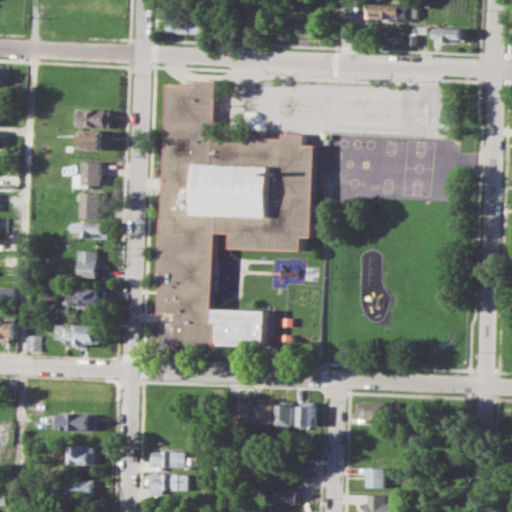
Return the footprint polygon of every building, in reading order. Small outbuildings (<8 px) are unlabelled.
[(370,3),(413,5),(412,20),(370,18),(370,3)] [(170,16),(213,17),(212,33),(169,31),(170,16)] [(437,26),(468,27),(468,41),(436,40),(437,26)] [(162,310),(170,83),(200,84),(200,78),(222,79),(220,135),(285,137),(285,130),(310,131),(310,143),(323,145),(320,216),(318,236),(307,236),(306,250),(232,248),(232,231),(225,231),(218,231),(215,304),(215,308),(270,310),(270,316),(269,345),(178,341),(180,311),(162,310)] [(78,108),(114,109),(114,127),(77,126),(78,108)] [(83,130),(114,132),(113,149),(82,148),(83,130)] [(86,161),(104,161),(103,184),(93,183),(92,188),(77,187),(78,172),(86,172),(86,161)] [(85,190),(104,191),(103,217),(84,216),(85,190)] [(77,218),(110,219),(109,238),(86,237),(86,232),(74,231),(75,226),(77,226),(77,218)] [(82,248),(101,249),(101,276),(81,275),(82,248)] [(0,285),(18,286),(18,299),(0,298),(0,285)] [(77,290),(84,290),(84,286),(109,288),(108,305),(76,303),(77,290)] [(0,320),(4,320),(4,318),(13,318),(13,322),(18,322),(18,337),(13,337),(13,342),(3,342),(3,336),(0,336),(0,320)] [(62,321),(108,324),(108,343),(92,342),(89,345),(89,349),(82,349),(82,345),(70,344),(70,339),(61,339),(62,321)] [(30,332),(44,333),(44,350),(29,350),(30,332)] [(238,398),(255,398),(254,426),(237,425),(238,398)] [(260,399),(258,425),(277,426),(278,400),(260,399)] [(358,399),(392,401),(392,419),(358,418),(358,399)] [(281,400),(280,427),(297,428),(298,401),(281,400)] [(301,402),(300,427),(317,428),(318,402),(301,402)] [(58,414),(63,414),(63,411),(99,412),(98,429),(63,428),(63,426),(58,426),(58,414)] [(70,444),(97,445),(96,463),(69,462),(70,444)] [(153,451),(158,451),(158,449),(190,450),(189,466),(152,465),(153,451)] [(369,466),(388,467),(388,486),(369,486),(369,466)] [(152,471),(193,473),(192,488),(165,487),(165,492),(151,492),(152,471)] [(65,477),(96,478),(96,496),(64,495),(65,477)] [(275,486),(304,487),(303,502),(267,501),(267,490),(275,490),(275,486)] [(0,491),(10,492),(9,504),(0,504),(0,491)] [(370,493),(390,493),(390,501),(399,501),(399,511),(366,511),(367,500),(370,500),(370,493)]
